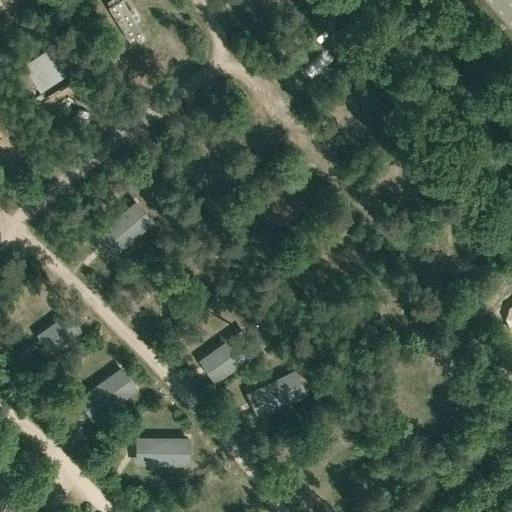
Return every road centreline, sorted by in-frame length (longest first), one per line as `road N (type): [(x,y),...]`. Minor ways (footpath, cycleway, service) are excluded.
road 1 (track): [(284,511),(127,333),(13,223),(212,60),(214,33),(198,0)]
road 2 (track): [(213,55),(242,71),(351,181),(449,303),(464,311),(487,304)]
road 3 (track): [(0,412),(36,436),(105,511)]
